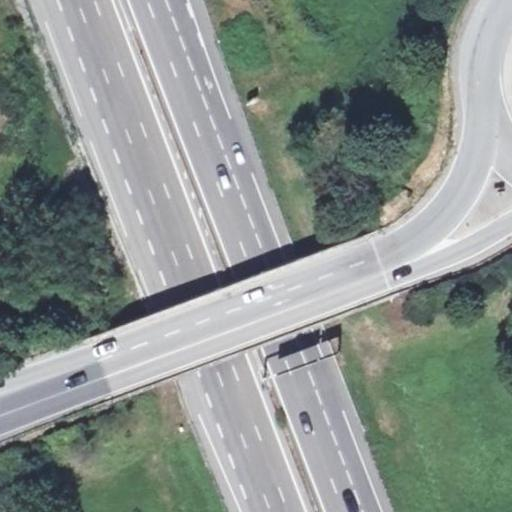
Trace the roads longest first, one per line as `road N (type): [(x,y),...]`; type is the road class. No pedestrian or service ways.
road 1 (motorway): [(53,0),(267,511)]
road 2 (motorway): [(83,0),(276,511)]
road 3 (motorway): [(367,511),(172,1)]
road 4 (primary): [(379,266),(70,379)]
road 5 (primary): [(482,113),(476,170),(455,215),(417,254)]
road 6 (primary): [(504,0),(477,61),(482,113)]
